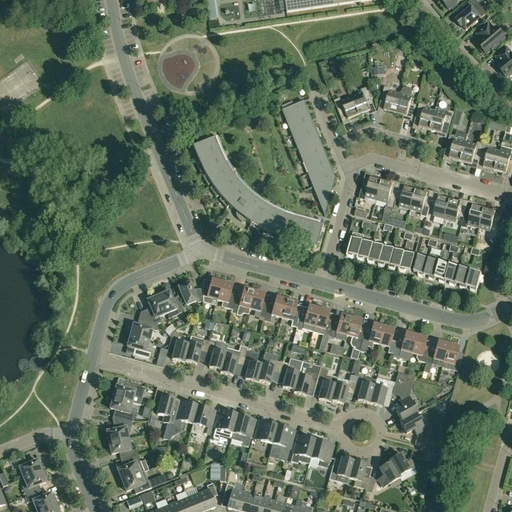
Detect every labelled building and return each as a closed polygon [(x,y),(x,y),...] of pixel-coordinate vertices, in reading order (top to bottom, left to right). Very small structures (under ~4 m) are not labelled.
[(283,0),(286,13),(373,1),(372,0),(283,0)] [(439,0),(440,0),(449,11),(451,9),(453,10),(457,6),(456,5),(461,0),(439,0)] [(467,12),(456,22),(461,28),(462,27),(466,32),(486,15),(474,0),(472,0),(463,8),(467,12)] [(495,14),(487,21),(490,24),(498,17),(495,14)] [(493,31),(488,25),(476,35),(482,41),(477,45),(481,49),(480,51),(484,55),(485,54),(486,55),(494,49),(495,50),(499,46),(498,45),(505,39),(496,28),(493,31)] [(502,64),(497,68),(498,70),(497,71),(501,76),(502,74),(506,79),(509,77),(510,78),(511,76),(511,54),(506,48),(496,57),(500,63),(501,62),(502,64)] [(375,108),(373,104),(367,88),(361,91),(362,94),(351,98),(359,117),(370,112),(369,110),(375,108)] [(395,115),(401,95),(390,92),(391,89),(384,88),(380,104),(386,106),(384,112),(395,115)] [(412,98),(411,98),(412,92),(410,90),(406,89),(402,91),(401,95),(395,115),(407,118),(408,112),(414,113),(416,106),(410,104),(412,98)] [(348,121),(359,117),(351,98),(341,102),(340,99),(334,102),(342,121),(347,119),(348,121)] [(287,124),(309,115),(303,102),(288,108),(283,110),(282,111),(287,124)] [(430,132),(435,112),(425,109),(425,106),(419,104),(413,125),(419,127),(419,129),(430,132)] [(435,112),(430,132),(441,135),(442,133),(448,134),(453,114),(447,112),(446,115),(435,112)] [(292,137),(314,128),(309,115),(287,124),(292,137)] [(297,150),(319,141),(314,128),(292,137),(297,150)] [(449,160),(452,160),(460,163),(466,143),(468,136),(457,133),(456,137),(450,135),(444,156),(449,158),(449,160)] [(198,161),(220,152),(214,139),(209,141),(208,141),(207,141),(206,141),(205,141),(204,141),(204,142),(203,143),(192,147),(198,161)] [(302,162),(324,154),(319,141),(297,150),(302,162)] [(479,161),(484,145),(477,143),(476,146),(466,143),(460,163),(472,166),(473,160),(479,161)] [(494,172),(500,152),(489,150),(490,147),(484,145),(479,161),(485,163),(483,169),(494,172)] [(511,174),(511,161),(510,161),(511,152),(511,150),(501,148),(500,152),(494,172),(506,175),(506,173),(511,174)] [(204,174),(225,163),(220,152),(198,161),(204,174)] [(308,175),(330,166),(324,154),(302,162),(308,175)] [(211,186),(231,173),(225,163),(204,174),(211,186)] [(313,188),(335,179),(330,166),(308,175),(313,188)] [(220,198),(238,182),(231,173),(211,186),(220,198)] [(335,179),(313,188),(324,216),(325,216),(335,179)] [(376,202),(382,182),(370,179),(370,181),(364,179),(359,200),(365,202),(366,203),(367,203),(368,204),(369,205),(370,205),(371,205),(372,205),(373,204),(374,204),(375,203),(376,203),(376,202)] [(230,208),(246,191),(238,182),(220,198),(230,208)] [(393,209),(395,200),(398,189),(393,187),(393,185),(382,182),(376,202),(387,205),(386,207),(393,209)] [(410,211),(416,191),(404,188),(404,190),(398,189),(395,200),(401,202),(399,208),(410,211)] [(238,215),(253,197),(246,191),(230,208),(236,213),(238,215)] [(432,198),(427,196),(427,194),(416,191),(410,211),(421,214),(421,217),(427,218),(429,210),(431,202),(432,198)] [(249,224),(263,204),(253,197),(238,215),(245,221),(249,224)] [(445,220),(450,201),(439,197),(437,204),(431,202),(429,210),(435,211),(433,217),(445,220)] [(466,207),(461,206),(461,204),(450,201),(445,220),(456,223),(458,217),(463,219),(466,207)] [(262,231),(273,210),(263,204),(249,224),(262,231)] [(479,230),(484,210),(473,207),(472,209),(466,207),(463,219),(461,228),(467,230),(468,227),(479,230)] [(275,237),(284,215),(273,210),(262,231),(275,237)] [(484,210),(479,230),(490,233),(492,227),(497,228),(499,221),(494,219),(495,213),(484,210)] [(356,211),(354,217),(366,220),(368,214),(356,211)] [(245,221),(238,215),(236,213),(236,214),(236,215),(236,216),(236,217),(237,218),(238,219),(238,220),(239,221),(240,221),(241,223),(243,223),(244,224),(245,221)] [(289,241),(295,219),(284,215),(275,237),(289,241)] [(302,245),(309,222),(295,219),(289,241),(302,245)] [(309,222),(302,245),(316,249),(319,238),(320,237),(320,236),(321,235),(321,234),(321,233),(320,232),(322,226),(309,222)] [(358,258),(362,242),(352,239),(347,257),(353,259),(353,257),(358,258)] [(368,261),(373,245),(362,242),(358,258),(357,260),(363,262),(364,260),(368,261)] [(379,264),(383,248),(373,245),(368,261),(367,263),(374,265),(374,263),(378,264),(379,264)] [(389,267),(394,251),(383,248),(379,264),(378,264),(378,266),(384,268),(385,266),(389,267)] [(400,270),(404,253),(394,251),(389,267),(388,269),(395,270),(395,268),(399,270),(400,270)] [(400,270),(399,270),(399,272),(405,273),(405,271),(410,273),(415,256),(404,253),(400,270)] [(424,276),(429,260),(418,257),(414,274),(418,275),(418,277),(424,279),(425,277),(424,276)] [(435,279),(439,263),(429,260),(424,276),(425,277),(429,278),(428,280),(435,281),(435,279)] [(445,282),(450,266),(439,263),(435,279),(439,281),(439,282),(445,284),(446,282),(445,282)] [(456,285),(460,269),(450,266),(445,282),(446,282),(450,283),(449,285),(455,287),(456,285)] [(466,288),(471,272),(460,269),(456,285),(460,286),(460,288),(466,290),(466,288)] [(466,288),(471,289),(470,291),(476,293),(481,274),(471,272),(466,288)] [(217,301),(222,283),(211,280),(208,294),(203,292),(203,304),(210,306),(212,300),(217,301)] [(232,311),(235,299),(230,297),(233,286),(222,283),(217,301),(223,303),(222,306),(223,308),(224,309),(232,311)] [(183,284),(177,286),(186,306),(197,302),(197,303),(203,303),(203,290),(196,290),(196,292),(193,293),(189,284),(186,285),(183,284)] [(249,310),(254,292),(244,289),(241,300),(235,299),(232,311),(231,314),(240,317),(242,315),(243,314),(248,316),(250,310),(249,310)] [(264,320),(267,308),(262,306),(265,295),(254,292),(249,310),(250,310),(255,312),(255,315),(256,317),(256,318),(264,320)] [(157,295),(166,315),(176,311),(178,315),(184,312),(178,297),(172,299),(169,293),(166,294),(163,293),(157,295)] [(160,318),(166,315),(157,295),(152,297),(151,300),(147,302),(151,311),(151,313),(141,317),(146,322),(158,326),(157,325),(160,324),(161,321),(160,318)] [(282,319),(287,301),(276,298),(273,309),(267,308),(264,320),(264,322),(269,323),(271,316),(282,319)] [(296,329),(300,317),(294,315),(297,304),(287,301),(282,319),(292,322),(291,327),(296,329)] [(314,328),(319,310),(308,307),(305,318),(300,317),(296,329),(296,332),(301,333),(301,330),(313,333),(314,328)] [(329,338),(332,325),(327,324),(330,313),(319,310),(314,328),(313,333),(329,338)] [(346,337),(351,319),(341,316),(338,327),(332,325),(329,338),(334,339),(333,341),(338,343),(341,335),(346,337)] [(359,352),(364,334),(359,333),(362,322),(351,319),(346,337),(352,338),(350,345),(352,348),(354,349),(354,351),(359,352)] [(206,321),(204,330),(211,331),(213,323),(206,321)] [(156,332),(158,326),(146,322),(144,327),(143,328),(133,325),(132,329),(129,331),(128,336),(149,342),(152,331),(156,332)] [(379,346),(384,328),(373,325),(370,336),(364,334),(359,352),(360,352),(364,354),(366,352),(367,347),(370,348),(372,347),(373,344),(379,346)] [(393,355),(397,343),(391,342),(394,330),(384,328),(379,346),(389,349),(388,354),(393,355)] [(189,346),(188,346),(177,343),(179,334),(173,333),(169,346),(175,348),(172,360),(184,364),(185,362),(184,362),(189,346)] [(409,361),(411,354),(416,336),(405,333),(402,345),(397,343),(393,355),(393,357),(409,361)] [(146,353),(149,342),(128,336),(126,342),(128,344),(127,348),(134,350),(132,357),(148,361),(150,354),(146,353)] [(418,362),(426,365),(429,352),(424,350),(427,339),(416,336),(411,354),(417,356),(416,359),(418,362)] [(209,342),(203,341),(191,337),(188,346),(189,346),(184,362),(185,362),(196,365),(200,352),(206,354),(209,342)] [(226,348),(215,345),(216,343),(209,341),(209,342),(206,354),(206,355),(212,357),(209,369),(221,372),(225,356),(227,350),(226,348)] [(442,368),(443,363),(448,345),(438,342),(437,344),(435,353),(429,352),(426,365),(431,366),(432,365),(442,368)] [(452,371),(458,373),(462,361),(461,361),(456,359),(459,348),(448,345),(443,363),(442,368),(442,369),(452,371)] [(242,367),(247,349),(240,347),(238,353),(227,350),(225,356),(221,372),(220,374),(232,377),(236,365),(242,367)] [(262,366),(261,366),(256,365),(258,357),(252,356),(253,354),(247,352),(247,349),(242,367),(248,369),(245,381),(257,384),(258,382),(262,366)] [(282,364),(270,360),(269,356),(265,355),(261,366),(262,366),(258,382),(270,385),(273,374),(279,375),(282,364)] [(282,364),(279,375),(285,377),(282,389),(294,392),(298,376),(299,377),(299,375),(302,364),(301,364),(297,363),(294,365),(293,367),(282,364)] [(294,392),(293,394),(306,397),(309,386),(315,387),(316,386),(315,386),(318,376),(319,374),(308,371),(308,369),(306,365),(302,364),(299,375),(299,377),(298,376),(294,392)] [(318,376),(315,386),(316,386),(322,388),(318,400),(318,401),(331,404),(331,402),(331,400),(335,387),(337,379),(330,377),(327,376),(329,370),(320,368),(320,369),(319,374),(318,376)] [(395,383),(394,387),(392,394),(400,396),(402,401),(400,402),(403,408),(396,412),(402,422),(402,423),(415,415),(416,415),(417,414),(410,400),(408,397),(413,378),(398,374),(395,383)] [(376,381),(364,378),(364,377),(358,375),(357,378),(355,384),(355,387),(361,389),(357,401),(370,405),(374,387),(376,381)] [(331,400),(331,402),(343,405),(344,400),(346,394),(352,395),(355,387),(355,384),(357,378),(351,377),(349,378),(348,382),(343,380),(343,378),(338,377),(337,379),(335,387),(331,400)] [(144,390),(141,389),(141,387),(125,383),(123,389),(116,387),(116,389),(112,392),(111,398),(120,400),(132,404),(133,400),(140,401),(142,400),(144,390)] [(394,387),(383,384),(382,389),(374,387),(370,405),(382,408),(385,396),(391,398),(392,394),(394,387)] [(132,404),(120,400),(111,398),(109,403),(111,406),(110,410),(120,412),(121,414),(119,421),(132,423),(133,423),(137,411),(130,409),(132,404)] [(180,402),(173,400),(162,398),(157,416),(165,418),(163,423),(174,426),(175,421),(180,402)] [(193,425),(198,407),(180,402),(175,421),(193,425)] [(202,438),(203,434),(209,436),(215,412),(198,407),(193,425),(190,434),(196,435),(196,437),(202,438)] [(233,434),(238,416),(220,411),(214,434),(224,437),(225,432),(232,434),(233,434)] [(421,425),(416,415),(415,415),(402,423),(402,422),(400,423),(406,435),(414,430),(417,436),(416,440),(427,443),(430,431),(429,429),(426,423),(421,425)] [(248,448),(250,439),(255,421),(238,416),(233,434),(232,434),(231,440),(242,444),(241,446),(248,448)] [(132,423),(119,421),(115,420),(117,429),(116,430),(107,432),(107,436),(105,439),(107,444),(128,440),(127,438),(130,428),(132,423)] [(272,445),(277,427),(259,422),(254,440),(272,445)] [(280,447),(276,460),(286,463),(288,457),(295,432),(277,427),(272,445),(280,447)] [(309,464),(316,442),(298,437),(291,462),(298,464),(299,461),(309,464)] [(427,443),(416,440),(416,439),(414,445),(426,448),(427,443)] [(124,460),(137,456),(135,451),(130,452),(128,440),(107,444),(108,450),(111,452),(111,455),(121,453),(123,454),(124,460)] [(317,469),(318,467),(327,469),(334,446),(316,442),(309,464),(309,467),(317,469)] [(156,448),(160,462),(163,462),(167,448),(156,448)] [(426,454),(413,450),(411,457),(424,461),(426,454)] [(120,483),(140,475),(144,473),(137,456),(124,460),(125,460),(128,466),(127,467),(117,471),(119,474),(117,477),(120,483)] [(406,475),(406,473),(415,468),(410,460),(404,463),(400,456),(389,462),(390,464),(399,479),(401,482),(403,481),(405,479),(406,477),(406,475)] [(347,486),(349,480),(354,463),(342,459),(338,471),(332,469),(329,481),(340,484),(347,486)] [(23,480),(44,472),(42,466),(38,465),(37,462),(28,465),(26,465),(24,465),(24,467),(19,469),(23,480)] [(265,472),(266,467),(247,462),(246,466),(246,467),(264,473),(265,472)] [(365,493),(369,479),(362,478),(366,466),(354,463),(349,480),(355,482),(353,487),(365,491),(365,493)] [(383,489),(399,479),(390,464),(380,470),(384,477),(378,481),(383,489)] [(219,481),(220,465),(212,465),(212,481),(219,481)] [(24,499),(41,492),(39,486),(46,483),(45,480),(46,477),(44,472),(23,480),(26,486),(22,488),(26,498),(24,499)] [(151,489),(148,483),(144,473),(140,475),(120,483),(122,488),(125,489),(126,493),(133,490),(135,496),(151,489)] [(4,474),(0,475),(0,481),(3,488),(9,486),(4,474)] [(369,479),(365,493),(372,494),(375,481),(369,479)] [(198,494),(204,511),(206,511),(215,508),(212,499),(217,496),(212,485),(206,487),(208,490),(198,494)] [(235,511),(237,511),(243,494),(232,491),(233,487),(227,486),(223,498),(229,500),(227,509),(235,511)] [(36,511),(38,511),(57,504),(55,499),(52,498),(50,495),(43,498),(41,492),(24,499),(26,505),(33,502),(36,511)] [(193,511),(204,511),(198,494),(188,498),(193,511)] [(248,511),(253,496),(243,494),(237,511),(248,511)] [(259,511),(263,499),(253,496),(248,511),(259,511)] [(181,511),(193,511),(188,498),(178,503),(181,511)] [(271,511),(274,502),(263,499),(259,511),(271,511)] [(307,504),(301,503),(297,501),(295,508),(293,511),(311,511),(312,509),(306,507),(307,504)] [(282,511),(284,505),(274,502),(271,511),(282,511)] [(169,511),(181,511),(178,503),(168,507),(169,511)]
